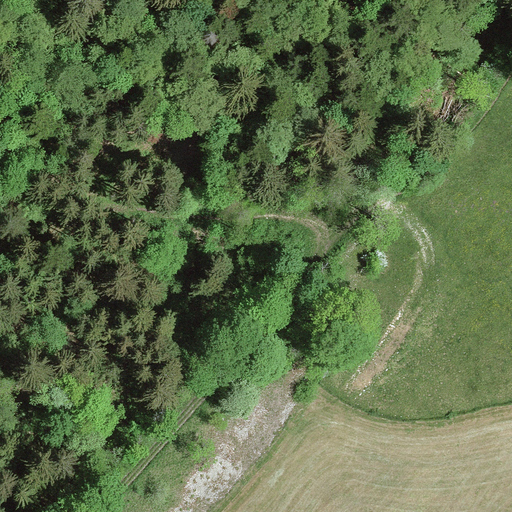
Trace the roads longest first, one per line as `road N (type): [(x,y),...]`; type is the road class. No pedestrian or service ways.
road 1 (track): [(369,203),(341,225),(93,511)]
road 2 (track): [(355,385),(417,305),(433,263),(417,222),(392,205),(369,203)]
